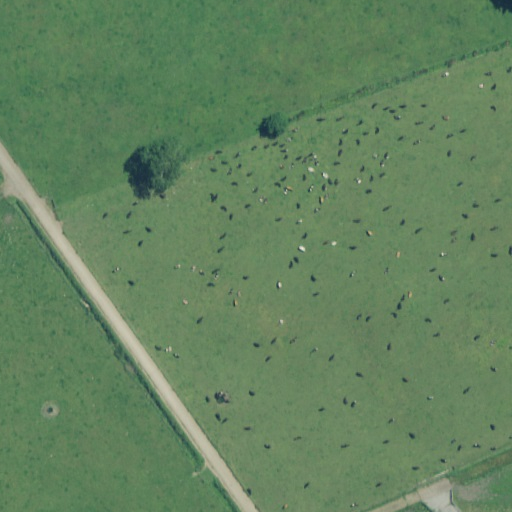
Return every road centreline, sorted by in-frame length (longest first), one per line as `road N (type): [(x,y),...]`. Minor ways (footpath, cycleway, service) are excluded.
road 1 (track): [(0,150),(256,511)]
road 2 (track): [(334,511),(511,438)]
